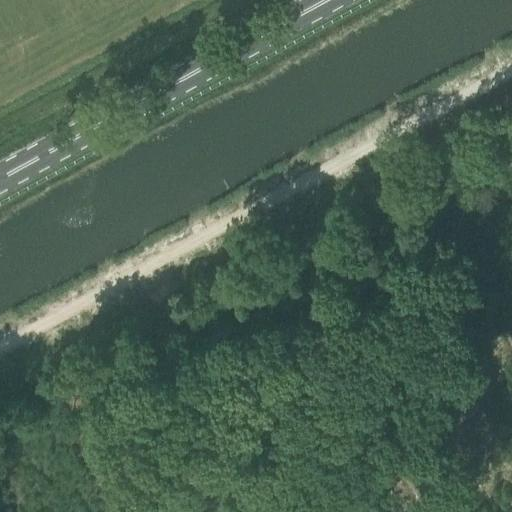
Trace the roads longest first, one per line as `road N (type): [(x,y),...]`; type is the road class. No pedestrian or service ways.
road 1 (track): [(511,69),(0,350)]
road 2 (primary): [(0,182),(333,0)]
